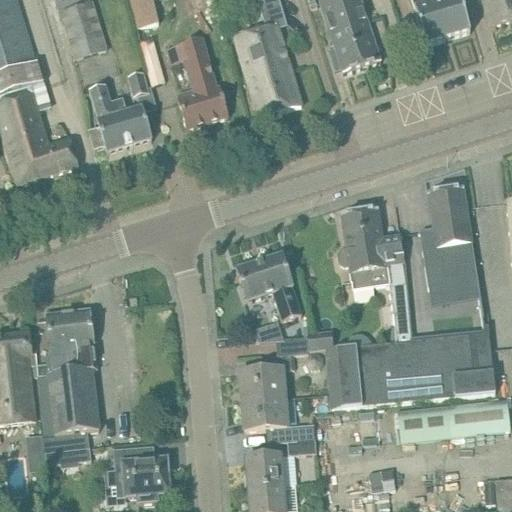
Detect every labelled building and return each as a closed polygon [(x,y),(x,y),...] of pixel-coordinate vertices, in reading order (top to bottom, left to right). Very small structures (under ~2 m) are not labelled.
[(50,110),(37,68),(15,0),(0,0),(0,107),(32,98),(37,114),(50,110)] [(153,0),(128,0),(137,33),(160,27),(153,0)] [(265,0),(259,2),(268,33),(235,42),(246,80),(272,72),(274,79),(290,74),(277,31),(286,29),(276,0),(265,0)] [(317,0),(330,36),(367,24),(359,0),(317,0)] [(414,0),(418,11),(414,12),(425,49),(470,36),(458,0),(414,0)] [(511,23),(511,0),(481,0),(490,30),(511,23)] [(75,62),(94,56),(106,53),(92,6),(61,16),(75,62)] [(367,24),(330,36),(334,51),(335,51),(343,78),(380,66),(367,24)] [(228,121),(222,102),(219,92),(216,93),(201,42),(167,52),(172,68),(184,64),(193,94),(183,97),(184,102),(177,104),(186,134),(228,121)] [(153,44),(141,47),(152,89),(164,86),(153,44)] [(335,74),(341,72),(335,51),(334,51),(328,53),(335,74)] [(301,110),(290,74),(274,79),(272,72),(246,80),(254,103),(259,122),(301,110)] [(157,112),(146,77),(127,82),(133,103),(137,101),(140,112),(126,116),(123,103),(111,107),(106,90),(88,96),(100,134),(89,137),(94,154),(105,151),(107,158),(151,144),(143,116),(157,112)] [(32,98),(0,107),(0,130),(18,189),(78,171),(70,141),(48,148),(37,114),(32,98)] [(427,253),(422,254),(428,293),(428,292),(478,285),(477,279),(463,191),(427,197),(433,233),(424,234),(427,253)] [(341,254),(339,258),(340,267),(344,270),(349,269),(351,287),(353,286),(353,289),(371,287),(372,291),(388,289),(392,315),(393,315),(394,330),(389,330),(391,347),(395,347),(410,345),(410,342),(412,342),(405,267),(404,267),(400,238),(398,239),(382,241),(378,213),(341,218),(346,253),(341,254)] [(282,258),(236,273),(247,306),(272,298),(281,326),(301,319),(292,291),(293,291),(282,258)] [(79,437),(82,436),(99,434),(91,374),(96,373),(89,314),(68,317),(46,320),(48,340),(51,367),(45,367),(36,369),(38,380),(47,379),(54,440),(79,437)] [(327,353),(326,353),(326,354),(330,398),(331,415),(494,400),(488,331),(483,331),(482,332),(482,336),(412,342),(410,342),(410,345),(395,347),(391,347),(372,349),(346,351),(327,353)] [(308,337),(310,354),(333,352),(332,334),(308,337)] [(31,358),(31,356),(28,336),(0,339),(0,428),(39,424),(33,370),(36,369),(35,358),(31,358)] [(372,349),(370,344),(367,340),(363,338),(358,337),(353,339),(349,342),(346,346),(346,351),(372,349)] [(276,344),(277,360),(291,358),(308,357),(307,341),(276,344)] [(309,358),(305,362),(306,369),(310,374),(319,374),(323,369),(323,362),(319,357),(309,358)] [(291,358),(277,360),(266,360),(267,374),(239,377),(242,406),(285,402),(283,374),(292,374),(291,358)] [(287,431),(285,402),(242,406),(244,435),(271,433),(273,447),(287,446),(315,444),(314,429),(287,431)] [(507,403),(446,410),(397,415),(400,448),(510,435),(507,403)] [(315,444),(287,446),(288,460),(316,458),(315,444)] [(166,465),(162,465),(154,465),(153,451),(113,453),(114,474),(106,475),(107,491),(115,490),(116,502),(137,501),(138,508),(156,506),(155,500),(168,499),(168,488),(172,488),(171,475),(167,475),(166,465)] [(89,452),(45,457),(46,470),(61,468),(78,466),(90,465),(89,452)] [(249,492),(283,490),(280,460),(246,462),(249,492)] [(511,511),(511,483),(494,485),(496,511),(511,511)] [(284,511),(283,490),(249,492),(250,511),(284,511)]
